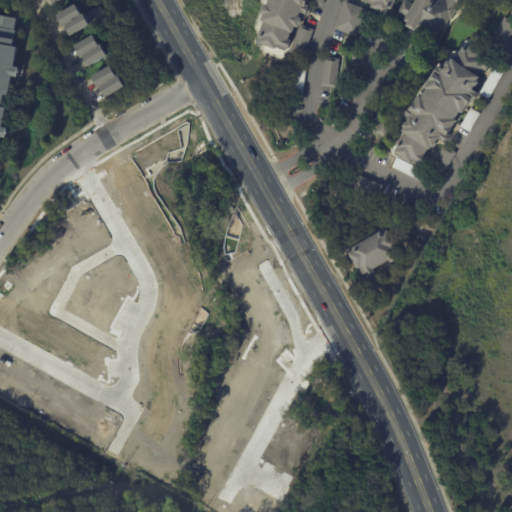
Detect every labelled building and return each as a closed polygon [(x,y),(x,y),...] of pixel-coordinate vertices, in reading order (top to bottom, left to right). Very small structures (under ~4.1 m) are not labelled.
[(325,0),(323,8),(310,3),(308,8),(312,9),(309,18),(303,16),(301,20),(303,21),(303,22),(304,22),(302,26),(314,31),(304,59),(291,54),(300,31),(297,30),(295,36),(292,36),(290,42),(293,44),(290,52),(287,51),(286,54),(277,50),(276,52),(260,46),(262,40),(260,39),(266,26),(264,25),(267,19),(263,17),(266,9),(268,9),(268,8),(270,9),(272,4),(266,2),(266,0),(325,0)] [(398,0),(393,12),(391,11),(388,17),(372,9),(373,7),(363,3),(364,0),(398,0)] [(413,31),(408,29),(410,26),(406,23),(407,20),(399,15),(407,2),(415,7),(419,0),(432,0),(436,2),(437,0),(465,0),(461,8),(460,8),(453,20),(450,19),(447,25),(448,25),(444,32),(442,31),(438,39),(432,36),(429,39),(421,34),(422,32),(419,31),(417,34),(413,31)] [(358,38),(358,39),(336,31),(346,3),(368,11),(358,38)] [(77,8),(82,16),(84,15),(86,20),(90,17),(93,22),(89,25),(90,27),(71,38),(64,26),(62,27),(56,16),(76,6),(77,8)] [(19,70),(18,80),(12,79),(9,98),(4,97),(2,110),(7,110),(3,130),(8,130),(7,140),(1,140),(0,146),(0,16),(18,19),(16,31),(17,31),(14,48),(18,49),(15,68),(20,69),(19,70)] [(511,22),(511,39),(505,52),(492,45),(507,19),(511,22)] [(94,36),(100,48),(102,46),(109,58),(89,69),(84,58),(81,60),(75,47),(94,36)] [(480,95),(475,103),(474,103),(471,109),(470,109),(465,116),(462,115),(457,122),(459,124),(446,145),(441,142),(439,146),(436,151),(435,151),(434,150),(432,153),(429,151),(425,157),(428,159),(423,167),(419,164),(418,166),(412,162),(411,164),(396,154),(399,149),(397,148),(405,135),(407,131),(406,130),(408,125),(410,126),(413,122),(408,119),(407,120),(403,117),(406,113),(409,115),(413,110),(414,111),(422,98),(425,100),(430,93),(428,92),(433,83),(434,84),(438,76),(437,75),(442,69),(447,72),(449,69),(448,69),(451,64),(453,65),(455,62),(456,62),(460,55),(461,55),(465,49),(467,50),(471,45),(487,55),(484,60),(492,65),(487,73),(484,71),(479,78),(483,80),(480,84),(482,85),(479,89),(477,88),(475,92),(480,95)] [(340,60),(336,89),(322,87),(326,58),(340,60)] [(307,65),(303,97),(293,96),(297,64),(307,65)] [(121,78),(126,89),(107,99),(101,89),(100,89),(93,77),(111,67),(117,78),(120,77),(121,78)] [(502,71),(505,72),(489,100),(480,95),(496,67),(502,71)] [(461,129),(472,109),(481,114),(471,134),(461,129)] [(376,134),(383,121),(394,127),(386,140),(376,134)] [(449,149),(457,154),(443,180),(430,173),(444,147),(449,149)] [(426,174),(422,182),(393,168),(397,159),(427,173),(426,174)] [(383,195),(380,201),(353,190),(358,177),(385,187),(383,195)] [(391,237),(397,247),(395,248),(398,254),(396,256),(399,261),(391,265),(389,262),(374,271),(376,274),(368,278),(365,274),(363,275),(360,269),(358,271),(349,255),(354,252),(353,250),(381,234),(382,236),(388,233),(391,237)]
